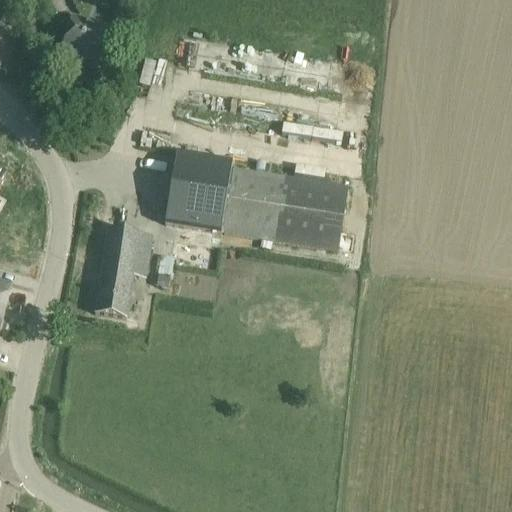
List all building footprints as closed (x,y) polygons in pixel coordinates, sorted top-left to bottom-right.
[(59,62),(60,62),(64,50),(92,59),(90,64),(104,68),(114,33),(72,20),(59,62)] [(174,162),(166,228),(336,255),(347,190),(174,162)] [(107,232),(94,317),(126,321),(133,279),(145,281),(151,239),(107,232)] [(154,290),(169,292),(174,261),(159,258),(154,290)] [(0,328),(10,290),(0,287),(0,328)]
